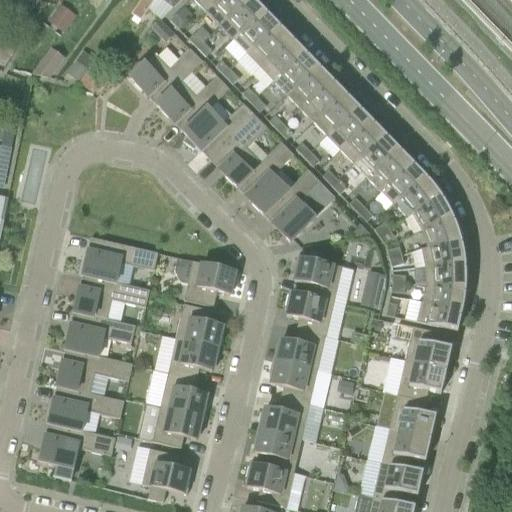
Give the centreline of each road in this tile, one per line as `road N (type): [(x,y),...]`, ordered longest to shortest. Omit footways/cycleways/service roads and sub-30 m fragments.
road 1 (residential): [(0,462),(65,173),(104,152),(159,164),(264,271),(208,511)]
road 2 (residential): [(441,511),(489,286),(480,223),(448,168),(285,0)]
road 3 (secondary): [(348,0),(511,168)]
road 4 (secondary): [(511,119),(400,0)]
